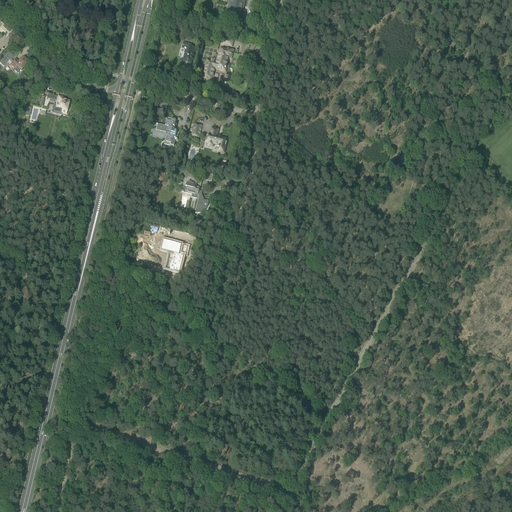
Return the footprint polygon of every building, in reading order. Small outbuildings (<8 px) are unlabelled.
[(245,1),(239,0),(230,0),(226,16),(232,17),(235,18),(239,19),(242,6),(244,6),(245,1)] [(190,45),(189,44),(184,43),(183,48),(185,49),(184,53),(185,54),(183,62),(189,63),(190,58),(192,58),(195,48),(189,47),(190,45)] [(207,60),(202,80),(209,81),(209,82),(210,82),(211,82),(212,82),(214,77),(212,77),(214,69),(215,67),(220,68),(220,70),(220,71),(225,72),(227,62),(227,58),(231,59),(233,51),(226,49),(226,51),(220,49),(218,56),(217,55),(216,56),(215,57),(214,58),(213,59),(213,60),(212,60),(212,61),(207,60)] [(15,59),(12,62),(6,57),(9,53),(9,52),(0,62),(0,63),(3,67),(7,62),(10,64),(10,65),(14,69),(13,70),(18,74),(22,70),(21,69),(28,62),(23,58),(19,62),(15,59)] [(58,102),(56,107),(55,107),(54,112),(62,114),(62,113),(66,114),(67,109),(69,109),(69,108),(70,107),(69,106),(68,105),(69,101),(62,99),(62,97),(59,97),(58,102)] [(24,107),(23,114),(29,115),(31,108),(24,107)] [(167,137),(166,142),(170,143),(170,146),(174,147),(175,142),(176,142),(177,141),(177,140),(177,139),(177,138),(176,138),(175,138),(177,132),(176,132),(176,131),(176,130),(175,130),(175,131),(174,131),(172,131),(173,126),(174,126),(176,120),(167,118),(168,117),(166,124),(169,125),(168,128),(167,128),(166,128),(166,129),(166,130),(166,131),(167,131),(166,137),(167,137)] [(194,124),(193,129),(191,136),(199,137),(202,126),(194,124)] [(207,138),(205,142),(213,144),(219,145),(218,151),(224,153),(226,142),(225,142),(225,138),(217,136),(218,130),(212,128),(211,135),(209,134),(208,138),(207,138)] [(204,173),(203,177),(203,178),(205,178),(205,180),(212,182),(213,175),(204,173)] [(185,193),(192,195),(191,198),(197,199),(198,196),(199,196),(197,204),(200,207),(198,208),(196,209),(195,213),(198,213),(201,213),(204,211),(206,209),(207,207),(208,204),(208,201),(204,200),(203,198),(202,196),(202,194),(202,192),(202,190),(201,192),(199,191),(199,189),(199,188),(199,186),(200,187),(202,179),(194,178),(192,184),(190,183),(191,181),(188,181),(187,183),(187,182),(186,187),(185,186),(183,188),(182,191),(183,193),(185,193)] [(144,237),(143,243),(148,245),(153,246),(158,247),(160,240),(144,237)] [(164,241),(162,250),(164,251),(169,252),(168,252),(171,253),(171,252),(174,253),(173,255),(171,264),(170,263),(170,264),(170,266),(169,266),(170,267),(170,270),(173,270),(173,271),(179,272),(179,269),(180,269),(179,269),(180,266),(181,267),(182,261),(181,261),(182,260),(182,259),(182,258),(183,255),(185,256),(186,252),(185,252),(187,247),(181,245),(176,244),(171,243),(172,243),(168,242),(166,242),(164,241)]
